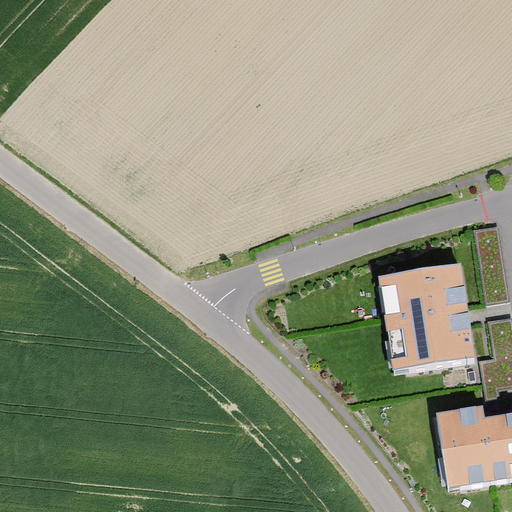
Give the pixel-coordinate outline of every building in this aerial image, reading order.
[(479,227),(483,299),(506,298),(502,226),(479,227)] [(459,271),(376,284),(391,380),(474,367),(459,271)] [(495,344),(511,339),(511,329),(508,315),(489,320),(495,344)] [(484,384),(504,384),(504,358),(484,359),(484,384)] [(482,415),(437,422),(448,497),(511,487),(511,423),(485,428),(482,415)]
